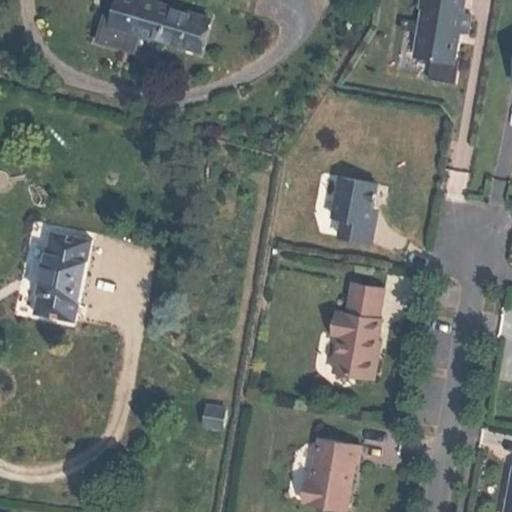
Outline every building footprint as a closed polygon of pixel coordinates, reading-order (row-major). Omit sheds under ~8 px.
[(205,54),(215,21),(143,0),(122,0),(116,21),(108,19),(101,43),(138,54),(143,36),(205,54)] [(427,12),(418,60),(458,67),(463,36),(471,37),(474,19),(466,17),(469,0),(426,0),(424,11),(427,12)] [(375,248),(379,229),(374,228),(377,213),(381,190),(345,183),(338,219),(348,221),(343,242),(375,248)] [(377,213),(374,228),(379,229),(382,214),(377,213)] [(55,237),(50,258),(91,267),(96,246),(55,237)] [(42,298),(83,307),(91,267),(50,258),(42,298)] [(344,340),(337,376),(377,383),(380,362),(377,362),(380,345),(384,323),(381,323),(387,292),(356,287),(351,317),(340,315),(336,338),(344,340)] [(83,307),(42,298),(37,319),(78,328),(83,307)] [(208,429),(226,433),(230,414),(211,410),(208,429)] [(359,465),(362,447),(321,440),(313,482),(308,481),(304,503),(310,504),(309,506),(345,511),(347,511),(356,465),(359,465)]
